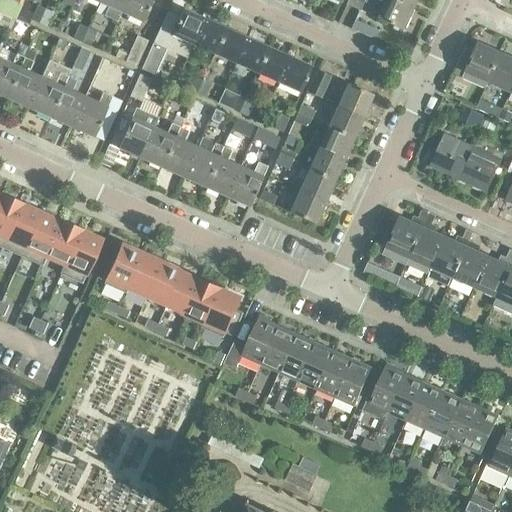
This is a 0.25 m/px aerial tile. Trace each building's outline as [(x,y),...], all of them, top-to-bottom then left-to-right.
[(19,13),(24,0),(12,0),(12,1),(10,0),(0,0),(0,12),(15,20),(16,19),(19,13)] [(72,8),(75,0),(62,0),(61,4),(72,8)] [(117,22),(121,12),(126,0),(100,0),(100,2),(110,7),(105,16),(117,22)] [(143,22),(152,0),(126,0),(121,12),(143,22)] [(348,0),(346,5),(360,11),(364,3),(381,10),(378,18),(401,29),(411,7),(396,0),(348,0)] [(39,23),(45,9),(37,5),(31,18),(19,13),(16,19),(28,25),(31,19),(39,23)] [(48,27),(54,13),(45,9),(39,23),(48,27)] [(205,20),(183,10),(179,19),(167,14),(160,29),(194,44),(205,20)] [(0,25),(11,30),(15,20),(0,12),(0,25)] [(215,53),(226,29),(205,20),(194,44),(215,53)] [(356,31),(375,40),(379,31),(356,20),(352,29),(356,31)] [(82,42),(88,28),(80,24),(74,38),(82,42)] [(90,46),(97,32),(88,28),(82,42),(90,46)] [(236,63),(247,39),(226,29),(215,53),(236,63)] [(137,67),(148,42),(137,37),(128,55),(125,62),(137,67)] [(65,41),(59,39),(55,47),(62,50),(66,42),(65,41)] [(257,72),(268,48),(247,39),(236,63),(257,72)] [(501,54),(478,44),(475,50),(467,46),(457,67),(466,71),(463,78),(485,89),(488,81),(501,54)] [(278,82),(284,69),(289,57),(268,48),(257,72),(278,82)] [(76,62),(86,67),(91,56),(81,51),(76,62)] [(119,51),(116,58),(125,62),(128,55),(119,51)] [(0,95),(7,98),(25,58),(16,54),(11,64),(0,58),(0,95)] [(510,91),(511,87),(511,58),(501,54),(488,81),(510,91)] [(300,91),(311,67),(289,57),(284,69),(278,82),(300,91)] [(29,108),(42,78),(29,72),(34,62),(25,58),(7,98),(29,108)] [(50,118),(68,77),(71,70),(50,60),(42,78),(29,108),(50,118)] [(322,96),(327,85),(331,76),(317,70),(313,79),(308,90),(322,96)] [(141,102),(151,80),(139,75),(130,97),(141,102)] [(197,94),(204,79),(196,75),(189,90),(197,94)] [(71,127),(85,97),(72,91),(76,81),(68,77),(50,118),(71,127)] [(205,97),(212,83),(204,79),(197,94),(205,97)] [(363,114),(372,95),(348,84),(339,103),(363,114)] [(239,113),(246,98),(225,89),(218,103),(239,113)] [(94,137),(112,97),(102,93),(98,103),(85,97),(71,127),(94,137)] [(247,116),(254,101),(246,98),(239,113),(247,116)] [(354,134),(363,114),(339,103),(330,123),(354,134)] [(488,114),(497,118),(499,118),(503,108),(492,104),(488,113),(488,114)] [(311,120),(314,112),(300,106),(297,114),(311,120)] [(140,157),(153,128),(158,118),(136,108),(119,147),(140,157)] [(219,123),(224,112),(214,108),(210,119),(219,123)] [(480,129),(485,117),(466,108),(460,121),(480,129)] [(509,123),(511,116),(511,113),(503,109),(499,118),(509,123)] [(282,131),(288,118),(279,114),(274,128),(282,131)] [(307,128),(311,120),(297,114),(291,128),(299,132),(302,126),(307,128)] [(231,130),(249,138),(254,126),(236,118),(231,130)] [(494,132),(499,123),(487,118),(483,127),(494,132)] [(346,153),(354,134),(330,123),(325,136),(315,132),(312,138),(346,153)] [(161,166),(179,127),(170,124),(166,134),(153,128),(140,157),(161,166)] [(183,177),(196,148),(201,138),(179,127),(161,166),(183,177)] [(270,159),(280,137),(259,128),(255,138),(266,143),(261,155),(270,159)] [(459,179),(472,149),(443,136),(430,166),(459,179)] [(336,174),(346,153),(312,138),(309,145),(318,149),(312,163),(336,174)] [(205,186),(223,147),(214,143),(209,154),(196,148),(183,177),(205,186)] [(227,196),(240,167),(227,161),(232,151),(223,147),(205,186),(227,196)] [(293,161),(296,153),(282,147),(279,155),(293,161)] [(487,192),(501,162),(472,149),(459,179),(487,192)] [(289,169),(293,161),(279,155),(275,163),(289,169)] [(249,206),(266,167),(257,163),(253,173),(240,167),(227,196),(249,206)] [(326,195),(335,177),(336,174),(312,163),(302,184),(326,195)] [(317,216),(326,195),(302,184),(293,205),(317,216)] [(272,205),(277,196),(263,190),(259,199),(272,205)] [(0,199),(0,246),(2,247),(22,204),(2,195),(0,199)] [(2,247),(22,256),(41,213),(22,205),(22,204),(2,247)] [(61,222),(60,221),(60,222),(41,213),(22,256),(43,265),(44,262),(43,261),(61,222)] [(415,225),(400,218),(390,213),(373,250),(379,253),(382,246),(409,257),(424,222),(418,219),(415,225)] [(427,275),(431,267),(444,237),(428,230),(435,216),(428,213),(424,222),(409,257),(405,265),(427,275)] [(64,270),(82,231),(61,222),(43,261),(44,262),(63,270),(64,270)] [(453,277),(468,242),(472,233),(466,230),(459,244),(444,237),(431,267),(453,277)] [(82,231),(64,270),(63,270),(61,274),(82,283),(101,240),(82,231)] [(474,287),(488,257),(472,250),(475,245),(468,242),(453,277),(474,287)] [(125,293),(127,289),(143,254),(122,245),(104,284),(125,293)] [(496,297),(511,261),(511,250),(510,250),(503,264),(488,257),(474,287),(496,297)] [(143,254),(127,289),(147,297),(162,263),(143,254)] [(511,261),(496,297),(511,303),(511,261)] [(147,297),(167,306),(182,271),(162,263),(147,297)] [(182,271),(167,306),(186,315),(202,280),(182,271)] [(222,289),(202,280),(186,315),(206,323),(206,324),(222,289)] [(431,302),(435,291),(424,286),(419,297),(431,302)] [(234,336),(244,313),(237,310),(242,298),(222,289),(206,324),(206,323),(204,328),(225,337),(227,333),(234,336)] [(1,302),(0,305),(0,314),(4,317),(8,306),(1,302)] [(119,307),(108,302),(105,309),(116,314),(119,307)] [(456,302),(452,311),(461,315),(465,306),(456,302)] [(119,307),(116,314),(126,319),(130,312),(119,307)] [(260,364),(278,326),(269,322),(270,320),(259,315),(246,345),(236,341),(225,365),(236,370),(242,356),(260,364)] [(29,329),(36,332),(40,321),(33,318),(29,329)] [(144,327),(155,332),(158,325),(147,320),(144,327)] [(40,321),(36,332),(43,335),(48,324),(40,321)] [(155,332),(166,337),(169,330),(158,325),(155,332)] [(279,373),(296,335),(278,326),(260,364),(279,373)] [(297,381),(315,343),(296,335),(279,373),(297,381)] [(187,338),(184,345),(195,350),(198,343),(188,338),(187,338)] [(316,390),(333,351),(315,343),(297,381),(316,390)] [(335,398),(352,360),(333,351),(316,390),(335,398)] [(219,352),(214,363),(221,366),(226,356),(219,352)] [(354,407),(371,368),(352,360),(335,398),(354,407)] [(385,417),(387,413),(405,374),(396,370),(397,368),(386,364),(368,405),(365,403),(361,412),(379,419),(381,415),(385,417)] [(406,421),(423,383),(405,374),(387,413),(406,421)] [(424,430),(442,391),(423,383),(406,421),(424,430)] [(243,402),(247,393),(238,389),(234,398),(243,402)] [(443,438),(460,399),(442,391),(424,430),(443,438)] [(253,406),(257,398),(247,393),(243,402),(253,406)] [(283,413),(287,405),(289,399),(280,395),(274,409),(283,413)] [(461,446),(478,407),(460,399),(443,438),(461,446)] [(292,417),(296,409),(287,405),(283,413),(292,417)] [(480,455),(498,416),(478,407),(461,446),(480,455)] [(320,429),(324,421),(315,417),(311,425),(320,429)] [(227,441),(233,430),(210,418),(203,431),(212,436),(213,434),(227,441)] [(330,434),(333,425),(324,421),(320,429),(330,434)] [(508,475),(511,466),(511,431),(506,429),(489,466),(508,475)] [(69,457),(70,454),(74,447),(55,437),(50,448),(69,457)] [(370,452),(374,443),(364,439),(361,447),(370,452)] [(379,456),(383,448),(374,443),(370,452),(379,456)] [(423,482),(425,476),(428,471),(418,467),(420,463),(411,459),(408,466),(405,474),(423,482)] [(405,474),(408,466),(398,462),(395,469),(405,474)] [(432,479),(437,466),(431,464),(428,471),(425,476),(432,479)] [(310,492),(317,477),(293,465),(285,480),(310,492)] [(444,485),(448,476),(450,470),(441,466),(435,480),(444,485)] [(453,489),(457,481),(448,476),(444,485),(453,489)] [(264,511),(250,505),(247,500),(245,501),(239,511),(264,511)]
